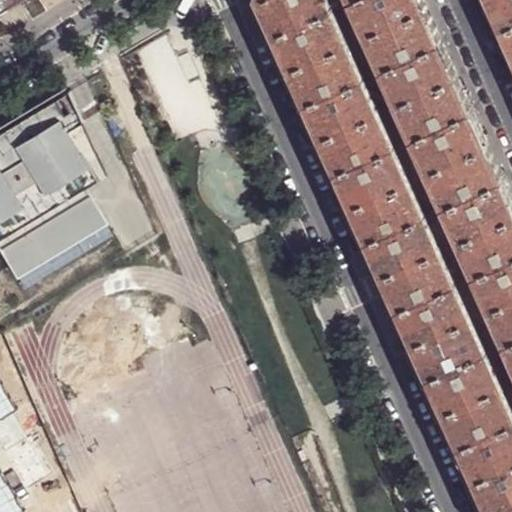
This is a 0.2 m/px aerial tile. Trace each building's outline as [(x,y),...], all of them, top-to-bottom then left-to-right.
[(0,0),(0,8),(14,0),(0,0)] [(260,0),(276,36),(336,8),(332,0),(260,0)] [(354,0),(370,34),(429,7),(425,0),(354,0)] [(511,0),(490,0),(494,9),(504,30),(511,26),(511,0)] [(429,7),(370,34),(386,68),(444,41),(435,21),(429,7)] [(286,57),(292,70),(352,43),(336,8),(276,36),(286,57)] [(444,41),(386,68),(401,102),(460,76),(450,55),(444,41)] [(301,90),(307,104),(367,77),(352,43),(292,70),(301,90)] [(460,76),(401,102),(416,136),(475,110),(465,88),(460,76)] [(315,122),(323,138),(383,111),(367,77),(307,104),(315,122)] [(0,128),(0,250),(12,270),(13,272),(104,218),(86,188),(57,138),(83,123),(70,92),(66,94),(64,91),(0,128)] [(475,110),(416,136),(432,170),(490,144),(482,125),(475,110)] [(383,111),(323,138),(330,155),(337,172),(398,145),(383,111)] [(83,123),(57,138),(86,188),(106,177),(83,123)] [(490,144),(432,170),(447,205),(506,179),(498,160),(490,144)] [(346,192),(353,206),(413,179),(398,145),(337,172),(346,192)] [(363,228),(369,241),(429,214),(413,179),(353,206),(363,228)] [(511,191),(506,179),(447,205),(462,239),(511,217),(511,191)] [(378,262),(384,275),(444,247),(429,214),(369,241),(378,262)] [(511,217),(462,239),(478,274),(511,258),(511,217)] [(104,218),(13,272),(23,289),(114,235),(104,218)] [(393,295),(400,309),(460,282),(444,247),(384,275),(393,295)] [(0,276),(12,270),(0,250),(0,276)] [(511,258),(478,274),(493,307),(511,299),(511,258)] [(409,330),(415,343),(475,316),(460,282),(400,309),(409,330)] [(511,299),(493,307),(509,343),(511,341),(511,299)] [(423,360),(430,378),(491,351),(475,316),(415,343),(423,360)] [(439,398),(446,412),(506,385),(491,351),(430,378),(439,398)] [(455,433),(461,446),(511,423),(511,397),(506,385),(446,412),(455,433)] [(469,465),(476,481),(511,464),(511,423),(461,446),(469,465)] [(486,501),(490,511),(493,511),(511,503),(511,464),(476,481),(486,501)] [(511,511),(511,503),(493,511),(511,511)]
